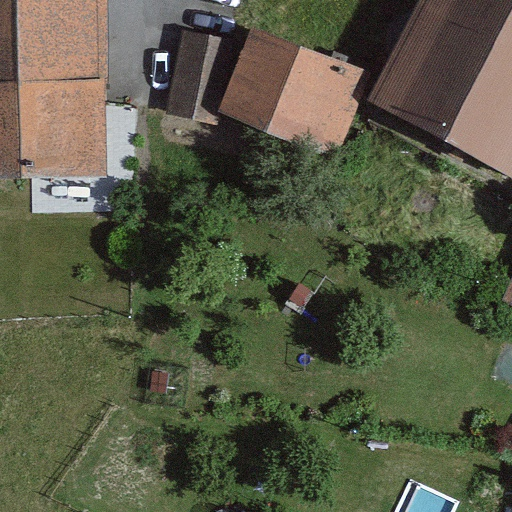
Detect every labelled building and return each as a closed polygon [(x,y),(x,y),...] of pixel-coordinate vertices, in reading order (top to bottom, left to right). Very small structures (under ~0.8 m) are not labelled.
[(105,180),(100,0),(0,0),(0,182),(31,182),(105,180)] [(511,8),(494,0),(421,0),(364,105),(511,177),(511,176),(511,8)] [(511,0),(494,0),(511,8),(511,0)] [(251,27),(217,112),(337,159),(371,74),(251,27)] [(218,127),(236,42),(181,31),(163,116),(218,127)]
